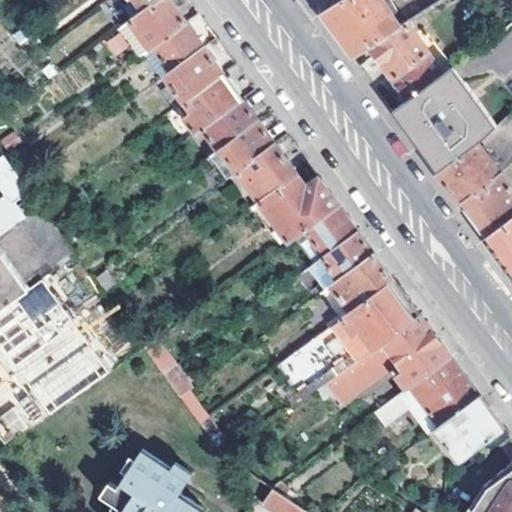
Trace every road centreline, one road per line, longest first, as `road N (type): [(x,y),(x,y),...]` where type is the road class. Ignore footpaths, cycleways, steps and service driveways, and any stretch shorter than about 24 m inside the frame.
road 1 (tertiary): [(511,355),(250,0)]
road 2 (unknown): [(399,130),(511,48)]
